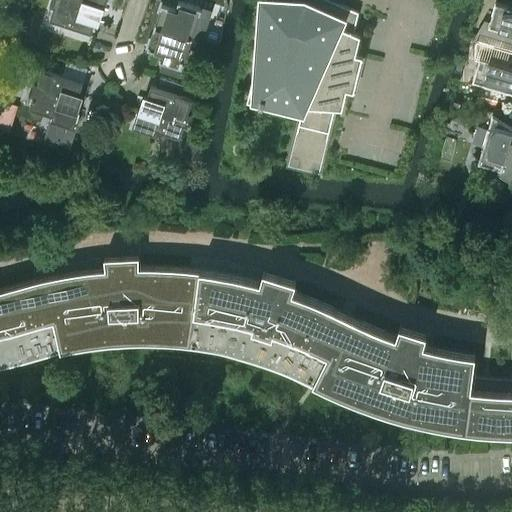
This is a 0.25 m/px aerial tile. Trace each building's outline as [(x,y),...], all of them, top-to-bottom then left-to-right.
[(52,0),(53,0),(52,2),(51,3),(50,4),(51,5),(52,4),(54,5),(50,18),(91,32),(99,7),(104,8),(107,0),(52,0)] [(178,0),(176,7),(162,2),(155,24),(193,36),(202,7),(180,0),(178,0)] [(333,0),(271,0),(270,6),(264,5),(261,43),(261,42),(247,99),(301,112),(297,131),(306,133),(308,126),(327,131),(326,138),(327,138),(335,107),(342,108),(347,89),(354,90),(362,55),(356,53),(360,34),(354,31),(358,11),(335,1),(333,0)] [(511,6),(495,1),(489,22),(485,21),(484,22),(477,34),(476,38),(511,48),(511,6)] [(202,39),(193,36),(155,24),(147,47),(162,51),(159,59),(163,60),(160,70),(179,76),(183,66),(192,69),(202,39)] [(511,48),(476,38),(475,42),(474,55),(474,57),(479,58),(472,79),(511,90),(511,48)] [(75,107),(79,95),(83,82),(76,80),(78,72),(65,68),(63,76),(30,65),(29,66),(27,68),(29,70),(31,73),(32,76),(33,79),(33,82),(33,85),(32,88),(31,91),(29,93),(30,94),(31,93),(33,94),(29,106),(31,107),(30,110),(30,112),(30,114),(30,115),(32,117),(32,118),(33,118),(35,119),(37,119),(39,118),(40,118),(41,117),(42,116),(43,115),(44,111),(52,114),(45,136),(71,145),(81,116),(78,115),(80,108),(75,107)] [(200,97),(202,87),(190,83),(187,93),(200,97)] [(151,85),(147,97),(143,109),(138,107),(132,125),(155,133),(157,128),(180,136),(184,123),(187,124),(187,125),(188,125),(188,124),(188,122),(188,120),(188,119),(189,117),(190,116),(190,114),(192,112),(191,111),(191,112),(188,111),(192,98),(151,85)] [(511,125),(492,113),(490,120),(478,161),(499,167),(497,172),(499,172),(510,179),(511,179),(511,132),(511,133),(511,131),(511,125)] [(124,265),(109,266),(114,341),(140,340),(153,340),(166,341),(177,341),(190,343),(203,345),(215,347),(228,350),(241,353),(251,356),(272,283),(260,280),(259,279),(244,276),(218,270),(200,268),(198,268),(195,267),(190,267),(187,266),(167,265),(156,264),(140,264),(139,264),(124,265)] [(0,365),(4,365),(19,361),(50,352),(61,350),(74,347),(86,345),(112,341),(114,341),(109,266),(105,266),(104,266),(89,268),(63,272),(47,275),(40,277),(35,278),(32,279),(1,287),(0,287),(0,365)] [(272,283),(251,356),(253,356),(268,361),(278,365),(292,370),(303,376),(304,376),(327,387),(329,388),(355,400),(370,405),(390,412),(403,415),(418,363),(424,343),(426,332),(399,324),(396,334),(386,330),(374,326),(359,319),(336,307),(323,301),(308,296),(294,290),(293,290),(272,283)] [(418,363),(403,415),(405,416),(420,420),(446,425),(462,427),(478,429),(494,430),(509,431),(511,430),(511,376),(508,377),(499,376),(490,376),(481,375),(473,374),(475,353),(431,344),(424,343),(418,363)]
